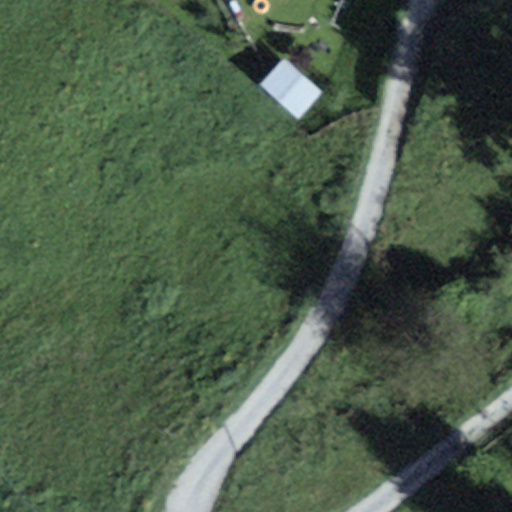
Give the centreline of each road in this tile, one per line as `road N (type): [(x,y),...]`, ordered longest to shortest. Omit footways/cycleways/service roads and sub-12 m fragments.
road 1 (track): [(238,511),(210,479),(333,279),(397,0)]
road 2 (track): [(511,370),(415,445),(295,511)]
